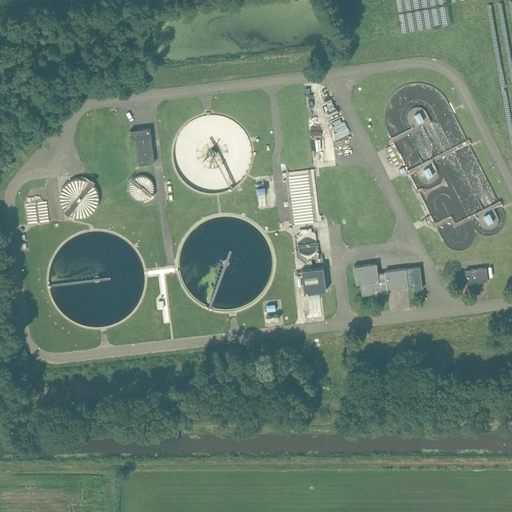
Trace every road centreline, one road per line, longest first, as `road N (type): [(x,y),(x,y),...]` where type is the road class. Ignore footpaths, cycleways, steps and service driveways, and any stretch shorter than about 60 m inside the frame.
road 1 (track): [(0,469),(511,466)]
road 2 (track): [(511,427),(0,428)]
